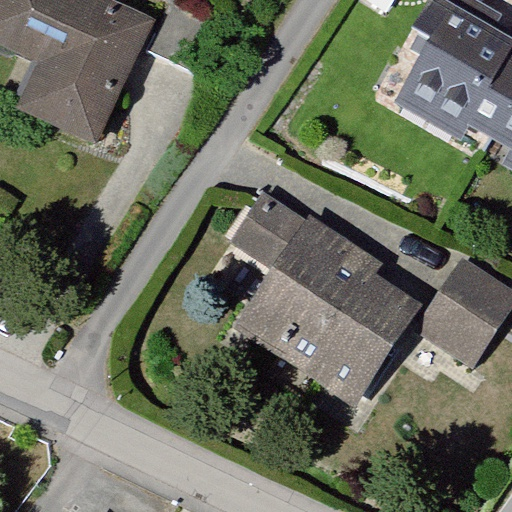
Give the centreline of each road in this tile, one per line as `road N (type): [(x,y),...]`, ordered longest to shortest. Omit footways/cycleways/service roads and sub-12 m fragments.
road 1 (residential): [(280,511),(0,379)]
road 2 (unknown): [(222,144),(427,247)]
